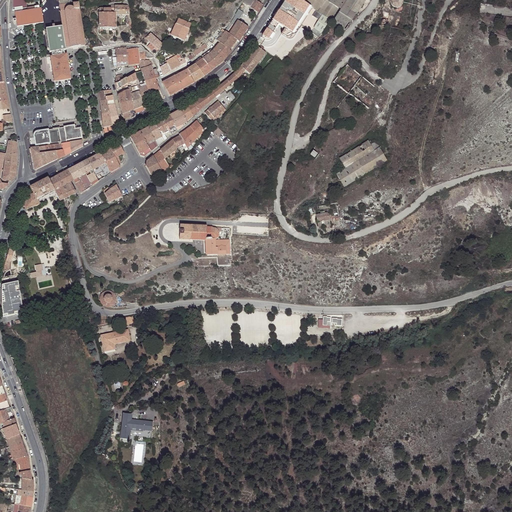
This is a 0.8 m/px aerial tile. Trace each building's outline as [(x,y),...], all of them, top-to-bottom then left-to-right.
[(258,12),(263,5),(255,0),(246,0),(244,3),(254,9),(258,12)] [(313,6),(304,0),(285,0),(272,19),(296,33),(313,6)] [(303,0),(310,4),(313,6),(309,13),(305,20),(315,26),(311,32),(319,37),(330,20),(333,22),(332,22),(345,30),(357,13),(358,14),(366,0),(303,0)] [(66,4),(60,5),(60,8),(63,26),(66,49),(85,46),(82,26),(79,3),(75,4),(73,4),(73,5),(70,5),(70,3),(66,4)] [(15,9),(15,10),(18,27),(43,23),(41,9),(39,9),(39,6),(35,6),(25,8),(23,8),(15,9)] [(130,14),(129,6),(115,6),(115,8),(100,9),(100,13),(99,13),(100,30),(116,30),(116,15),(130,14)] [(231,20),(224,31),(233,37),(237,40),(239,42),(244,34),(248,27),(238,20),(243,12),(239,9),(231,20)] [(189,30),(191,24),(178,19),(171,36),(181,40),(186,28),(189,30)] [(66,49),(63,26),(46,29),(49,48),(50,53),(52,52),(59,51),(64,50),(66,50),(66,49)] [(221,29),(220,27),(214,34),(212,36),(215,39),(220,42),(212,51),(224,61),(232,52),(230,50),(237,40),(233,37),(224,31),(224,30),(221,29)] [(184,41),(189,30),(186,28),(181,40),(184,41)] [(155,48),(158,51),(163,45),(151,33),(146,38),(151,43),(147,47),(152,51),(155,48)] [(208,47),(205,44),(193,53),(196,56),(197,55),(208,47)] [(136,45),(127,46),(127,47),(128,65),(136,65),(140,64),(139,60),(144,59),(145,59),(153,58),(153,56),(151,54),(142,46),(139,45),(138,45),(136,45)] [(260,47),(257,45),(253,50),(249,57),(258,63),(266,53),(262,50),(264,48),(261,46),(260,47)] [(127,47),(112,49),(112,55),(116,54),(117,66),(123,66),(128,65),(127,47)] [(203,58),(212,51),(210,50),(202,56),(203,58)] [(224,61),(212,51),(203,58),(211,70),(224,61)] [(67,54),(65,55),(52,57),(51,57),(54,82),(71,79),(67,54)] [(166,61),(167,63),(171,71),(181,65),(177,59),(180,57),(178,54),(166,61)] [(258,63),(249,57),(241,66),(245,70),(247,71),(250,74),(256,66),(258,63)] [(211,70),(203,58),(197,63),(195,64),(204,76),(209,72),(211,70)] [(145,60),(145,59),(144,59),(139,60),(140,64),(141,68),(141,69),(152,66),(153,65),(150,62),(149,60),(145,60)] [(167,63),(161,66),(160,67),(164,75),(170,72),(171,71),(167,63)] [(194,82),(204,76),(195,64),(187,69),(194,82)] [(153,70),(152,66),(141,69),(142,72),(135,74),(138,85),(138,87),(139,92),(141,99),(148,96),(149,95),(150,95),(158,92),(160,91),(158,86),(157,83),(156,81),(156,79),(153,70)] [(245,70),(241,66),(237,71),(234,74),(238,78),(240,76),(241,76),(242,74),(243,72),(244,71),(245,70)] [(193,83),(194,82),(187,69),(184,71),(191,84),(193,83)] [(184,88),(191,84),(184,71),(180,73),(169,79),(162,83),(169,97),(184,88)] [(138,85),(135,74),(126,79),(128,86),(128,87),(138,85)] [(238,78),(234,74),(229,78),(227,80),(221,85),(224,90),(238,78)] [(116,76),(115,83),(123,79),(123,75),(116,76)] [(123,79),(115,83),(117,90),(122,87),(123,86),(126,85),(127,86),(128,86),(126,79),(126,78),(123,79)] [(138,87),(138,85),(128,87),(129,89),(132,101),(134,106),(135,109),(143,106),(142,102),(142,101),(141,99),(139,92),(138,87)] [(224,90),(221,85),(212,92),(216,97),(224,90)] [(132,101),(129,89),(127,89),(127,90),(124,91),(127,106),(128,112),(133,110),(135,109),(134,106),(132,101)] [(111,90),(104,91),(105,97),(106,97),(111,122),(112,126),(120,124),(117,112),(114,103),(111,90)] [(233,101),(236,98),(232,93),(231,90),(229,92),(227,93),(233,101)] [(105,97),(104,91),(98,92),(99,98),(101,111),(103,128),(112,126),(111,122),(106,97),(105,97)] [(127,106),(124,91),(118,95),(121,108),(122,114),(128,112),(127,106)] [(216,97),(212,92),(197,100),(202,108),(213,99),(216,97)] [(0,98),(0,110),(9,109),(9,104),(8,101),(1,102),(0,98)] [(202,108),(197,100),(189,104),(187,106),(194,116),(202,108)] [(215,122),(216,120),(214,118),(216,116),(225,109),(218,101),(211,108),(205,113),(213,123),(214,122),(215,122)] [(194,116),(187,106),(180,110),(187,122),(191,118),(194,116)] [(187,122),(180,110),(169,116),(176,128),(185,123),(187,122)] [(3,116),(4,122),(12,124),(10,115),(3,116)] [(176,128),(169,116),(167,117),(162,120),(167,129),(169,132),(171,135),(175,132),(177,130),(176,128)] [(162,120),(155,124),(160,133),(164,141),(167,138),(165,134),(169,132),(167,129),(162,120)] [(194,141),(204,130),(201,126),(197,121),(190,127),(181,133),(179,134),(180,136),(185,145),(187,149),(194,141)] [(148,128),(157,146),(160,144),(164,141),(160,133),(155,124),(148,128)] [(49,145),(55,145),(56,144),(63,143),(67,143),(67,140),(69,140),(82,138),(81,128),(77,129),(75,129),(74,125),(53,129),(48,130),(50,144),(49,144),(49,145)] [(140,132),(151,151),(157,146),(148,128),(145,129),(140,132)] [(34,137),(36,146),(49,144),(50,144),(48,130),(37,131),(36,132),(35,132),(35,134),(34,135),(34,136),(34,137)] [(139,154),(140,156),(144,157),(151,151),(140,132),(130,137),(139,154)] [(173,140),(177,148),(183,146),(185,145),(180,136),(173,140)] [(375,141),(373,143),(370,139),(368,141),(368,140),(354,149),(340,158),(346,168),(337,174),(344,187),(364,175),(388,159),(376,141),(375,141)] [(166,145),(171,154),(177,148),(173,140),(166,145)] [(4,175),(1,174),(0,177),(0,179),(11,181),(15,178),(17,162),(17,148),(16,142),(12,141),(9,141),(8,145),(6,154),(5,160),(5,163),(4,175)] [(70,142),(72,152),(78,149),(83,146),(82,141),(70,142)] [(63,143),(65,156),(67,155),(72,152),(70,142),(67,143),(63,143)] [(55,145),(58,159),(65,156),(63,143),(56,144),(55,145)] [(119,143),(100,153),(105,163),(110,172),(120,167),(118,163),(115,158),(119,156),(124,153),(119,143)] [(31,148),(32,152),(32,157),(35,171),(48,165),(58,159),(55,145),(49,145),(36,147),(31,148)] [(165,159),(171,154),(166,145),(164,147),(160,150),(165,159)] [(150,172),(152,177),(162,172),(169,167),(166,162),(165,159),(160,150),(159,151),(154,155),(152,157),(150,159),(147,161),(146,166),(150,172)] [(105,177),(111,173),(110,172),(105,163),(100,153),(87,160),(96,176),(102,172),(105,177)] [(77,186),(81,194),(98,182),(97,179),(96,176),(87,160),(81,163),(68,169),(74,180),(77,186)] [(54,190),(55,190),(60,188),(61,188),(71,183),(71,182),(74,180),(68,169),(59,174),(49,180),(54,190)] [(26,210),(27,210),(40,203),(39,199),(37,200),(36,199),(54,190),(49,180),(48,178),(30,187),(33,193),(32,194),(31,195),(29,196),(27,199),(24,202),(23,204),(26,210)] [(0,189),(3,190),(8,184),(1,183),(0,180),(0,189)] [(67,203),(65,199),(74,194),(76,193),(74,189),(71,183),(61,188),(62,191),(60,192),(63,199),(65,204),(67,203)] [(122,196),(117,185),(116,186),(115,186),(109,190),(110,192),(115,200),(121,197),(122,196)] [(63,208),(68,218),(69,211),(68,209),(65,204),(63,199),(60,192),(62,191),(61,188),(60,188),(55,190),(55,191),(60,201),(63,208)] [(45,196),(55,191),(55,190),(54,190),(36,199),(37,200),(39,199),(45,196)] [(112,201),(115,200),(110,192),(109,190),(105,194),(109,203),(112,201)] [(17,222),(23,223),(24,220),(27,210),(26,210),(23,204),(21,208),(20,210),(20,212),(17,222)] [(331,217),(331,216),(331,215),(330,214),(329,213),(327,213),(325,213),(321,214),(316,215),(317,222),(325,220),(328,220),(329,219),(330,219),(330,218),(331,217)] [(326,225),(325,220),(317,222),(319,229),(324,228),(323,226),(326,225)] [(206,239),(215,239),(217,238),(218,237),(219,235),(219,234),(219,232),(218,230),(217,229),(215,228),(207,227),(207,226),(196,226),(180,225),(179,240),(205,241),(206,239)] [(206,239),(205,241),(206,255),(230,255),(230,247),(223,247),(222,246),(221,246),(220,246),(219,247),(215,247),(215,239),(206,239)] [(3,271),(6,272),(10,271),(10,266),(10,263),(11,262),(15,245),(11,244),(9,251),(5,265),(3,271)] [(19,281),(3,285),(5,291),(2,291),(3,302),(1,303),(1,307),(2,312),(7,312),(8,316),(24,312),(22,299),(21,300),(21,299),(21,298),(21,297),(20,296),(21,296),(19,281)] [(116,302),(116,299),(115,296),(115,295),(114,293),(112,292),(111,292),(108,291),(105,292),(103,294),(102,295),(101,296),(100,299),(101,302),(103,304),(105,306),(106,307),(108,307),(111,306),(114,305),(115,304),(116,302)] [(96,321),(88,314),(86,316),(91,325),(96,322),(96,321)] [(134,323),(132,316),(125,317),(127,325),(134,323)] [(128,330),(111,333),(112,335),(101,337),(104,349),(115,347),(114,344),(130,341),(128,330)] [(0,423),(2,423),(10,420),(7,413),(11,412),(7,401),(0,403),(0,423)] [(123,413),(121,439),(130,440),(130,436),(129,436),(130,427),(137,428),(137,429),(143,429),(143,430),(152,431),(152,422),(136,420),(136,422),(133,421),(133,420),(132,420),(132,414),(123,413)] [(10,420),(2,423),(4,426),(2,427),(3,429),(6,440),(7,440),(19,435),(16,425),(14,419),(10,420)] [(130,436),(131,436),(132,430),(143,432),(143,430),(143,429),(137,429),(137,428),(130,427),(129,436),(130,436)] [(19,435),(7,440),(9,447),(10,448),(12,447),(23,443),(19,435)] [(25,449),(23,443),(12,447),(10,448),(10,449),(11,453),(25,449)] [(28,456),(25,449),(11,453),(13,456),(14,459),(18,458),(28,456)] [(30,471),(28,456),(18,458),(20,467),(20,469),(21,472),(21,473),(30,471)] [(32,480),(30,471),(21,473),(20,473),(20,476),(22,475),(22,479),(32,480)] [(33,480),(32,480),(22,479),(22,490),(33,492),(33,480)] [(32,507),(33,497),(21,495),(17,494),(16,501),(15,504),(30,507),(32,507)]
